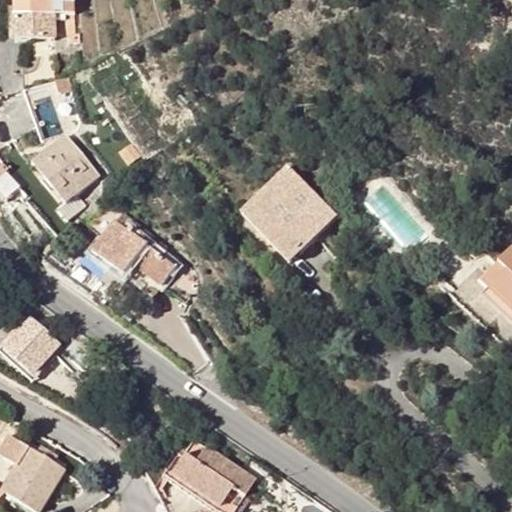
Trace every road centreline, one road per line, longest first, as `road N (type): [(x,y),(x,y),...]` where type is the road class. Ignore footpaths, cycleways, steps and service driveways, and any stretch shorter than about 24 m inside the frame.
road 1 (tertiary): [(0,248),(365,511)]
road 2 (residential): [(0,392),(98,449),(129,488),(135,511)]
